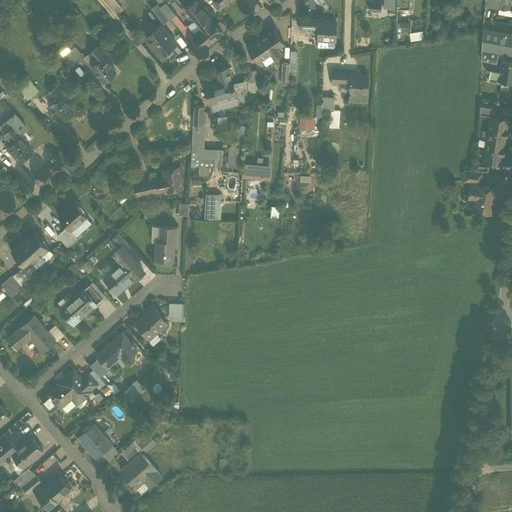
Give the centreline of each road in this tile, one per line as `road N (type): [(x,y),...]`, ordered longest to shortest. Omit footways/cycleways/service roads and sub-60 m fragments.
road 1 (residential): [(293,0),(169,85),(0,235)]
road 2 (tertiary): [(472,471),(511,246)]
road 3 (residential): [(25,397),(147,289),(169,285)]
road 4 (residential): [(25,397),(122,511)]
